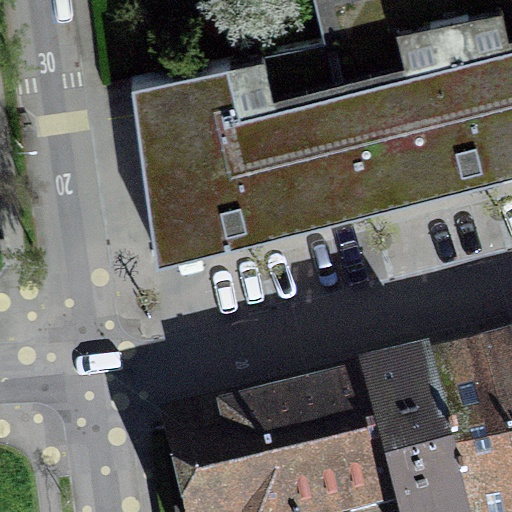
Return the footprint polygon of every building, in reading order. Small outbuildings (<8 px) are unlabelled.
[(511,0),(331,0),(345,38),(150,77),(179,257),(511,168),(511,0)] [(511,488),(511,352),(485,358),(511,488)] [(461,511),(511,511),(511,488),(485,358),(429,370),(461,511)] [(396,511),(461,511),(429,370),(427,359),(367,375),(396,511)] [(186,511),(396,511),(367,375),(166,419),(186,511)]
